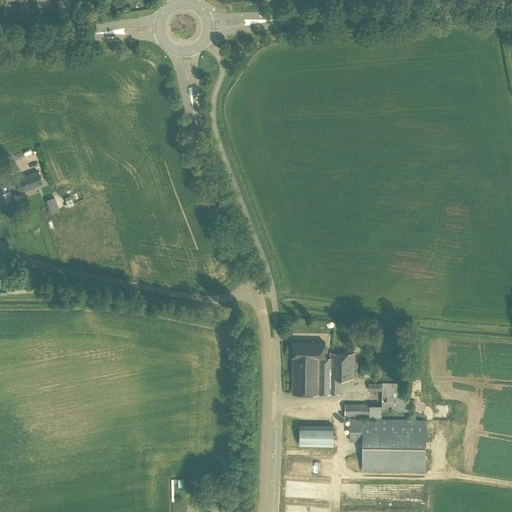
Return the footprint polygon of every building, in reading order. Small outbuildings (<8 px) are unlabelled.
[(18,192),(43,184),(38,171),(13,179),(15,184),(9,186),(7,180),(0,183),(0,207),(1,212),(17,206),(11,191),(17,189),(18,192)] [(68,207),(74,204),(70,195),(64,197),(68,207)] [(50,214),(59,210),(54,197),(44,200),(50,214)] [(330,359),(325,359),(325,342),(293,342),(292,356),(293,356),(292,393),(338,394),(339,379),(354,379),(354,354),(330,353),(330,359)] [(409,412),(409,383),(381,383),(368,383),(368,391),(382,391),(381,404),(345,403),(344,417),(381,417),(381,411),(409,412)] [(425,472),(426,420),(350,418),(350,442),(362,442),(362,471),(425,472)] [(333,446),(333,424),(300,424),(299,446),(333,446)] [(186,487),(186,479),(178,479),(178,480),(173,480),(173,485),(178,485),(178,487),(186,487)]
